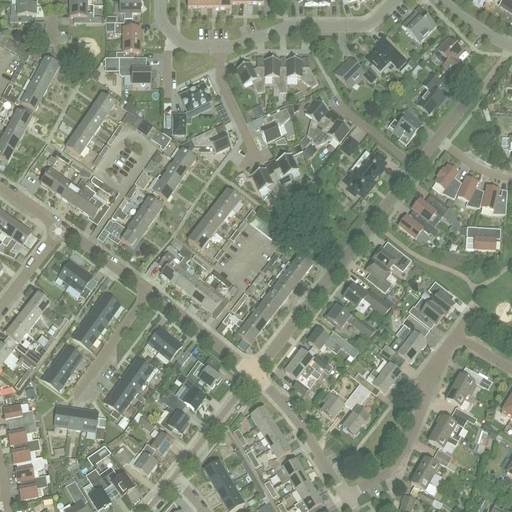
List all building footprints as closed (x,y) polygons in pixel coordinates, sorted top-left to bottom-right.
[(69,0),(70,8),(87,8),(87,0),(90,0),(89,0),(69,0)] [(132,21),(132,16),(140,16),(140,12),(142,10),(142,6),(140,4),(140,1),(128,1),(127,0),(113,0),(114,5),(120,5),(120,16),(124,16),(124,21),(132,21)] [(199,10),(198,0),(187,0),(187,10),(199,10)] [(209,10),(209,0),(198,0),(199,10),(209,10)] [(209,0),(209,10),(220,10),(220,0),(209,0)] [(231,6),(231,0),(220,0),(220,10),(231,10),(231,6)] [(317,8),(317,0),(298,0),(299,4),(305,4),(305,8),(317,8)] [(317,0),(317,8),(330,8),(330,4),(336,4),(335,0),(317,0)] [(481,9),(485,0),(473,0),(472,5),(481,9)] [(511,16),(511,0),(498,0),(503,3),(499,8),(511,16)] [(36,18),(36,7),(17,7),(11,7),(11,18),(9,18),(9,25),(22,25),(22,18),(31,18),(36,18)] [(93,8),(87,8),(70,8),(70,20),(74,20),(84,20),(84,26),(100,26),(100,20),(93,20),(93,8)] [(423,24),(427,20),(423,16),(419,11),(415,16),(423,24)] [(427,20),(423,24),(415,16),(402,28),(419,46),(436,29),(427,20)] [(44,25),(33,25),(33,36),(44,36),(44,25)] [(106,26),(106,35),(114,35),(114,26),(106,26)] [(123,44),(140,44),(140,32),(136,32),(127,32),(127,26),(117,26),(114,26),(114,35),(114,38),(123,38),(123,44)] [(0,47),(4,50),(8,41),(3,38),(0,42),(0,47)] [(9,53),(14,44),(8,41),(4,50),(9,53)] [(378,48),(380,49),(367,62),(375,70),(373,72),(380,78),(386,72),(389,76),(396,69),(398,71),(406,64),(384,42),(378,48)] [(453,77),(463,67),(457,61),(463,55),(449,42),(438,53),(448,64),(444,68),(453,77)] [(15,56),(20,47),(14,44),(9,53),(15,56)] [(140,56),(140,44),(123,44),(123,55),(116,55),(116,61),(119,61),(133,61),(133,56),(140,56)] [(23,60),(27,51),(20,47),(15,56),(23,60)] [(27,51),(23,60),(22,62),(26,64),(31,53),(27,51)] [(47,58),(45,62),(59,69),(61,65),(47,58)] [(108,61),(105,61),(105,75),(119,75),(119,74),(119,61),(116,61),(114,61),(108,61)] [(121,80),(124,80),(132,80),(132,90),(150,90),(150,72),(146,72),(133,72),(133,61),(119,61),(119,74),(119,75),(119,78),(121,80)] [(146,61),(133,61),(133,72),(146,72),(146,61)] [(407,68),(412,73),(418,67),(415,64),(412,61),(406,67),(407,68)] [(39,73),(53,81),(59,69),(45,62),(41,68),(35,65),(32,70),(39,73)] [(287,80),(287,71),(280,71),(280,63),(276,63),(264,63),(264,71),(264,80),(272,80),(279,96),(287,96),(287,80)] [(287,71),(287,80),(297,81),(312,91),(318,87),(311,75),(309,71),(302,71),(302,63),(297,63),(286,63),(287,71)] [(358,70),(351,63),(345,69),(344,67),(335,77),(349,91),(362,78),(364,77),(358,70)] [(15,75),(19,77),(25,66),(20,64),(15,75)] [(264,80),(264,71),(257,71),(253,72),(250,65),(236,72),(244,88),(252,84),(257,96),(264,96),(264,80)] [(364,77),(369,72),(363,66),(362,66),(358,70),(364,77)] [(405,80),(412,73),(407,68),(400,75),(405,80)] [(425,75),(417,69),(411,77),(419,82),(425,75)] [(101,74),(95,71),(90,79),(96,83),(101,74)] [(371,87),(377,80),(369,72),(364,77),(362,78),(371,87)] [(47,92),(53,81),(39,73),(33,84),(47,92)] [(14,86),(19,77),(15,75),(10,84),(14,86)] [(429,118),(435,111),(438,107),(440,108),(445,101),(435,93),(441,86),(438,83),(430,77),(424,84),(421,87),(429,93),(428,95),(417,108),(429,118)] [(438,83),(441,86),(445,89),(450,84),(444,78),(438,83)] [(124,90),(132,90),(132,80),(124,80),(124,90)] [(41,103),(47,92),(33,84),(27,95),(41,103)] [(13,89),(8,86),(1,101),(13,107),(17,100),(9,96),(13,89)] [(202,88),(182,98),(185,103),(182,104),(187,114),(188,115),(209,104),(209,103),(211,101),(206,92),(204,93),(202,88)] [(301,92),(295,95),(299,102),(304,99),(301,92)] [(35,114),(41,103),(27,95),(21,106),(24,108),(22,112),(31,117),(33,113),(35,114)] [(94,109),(107,117),(114,122),(118,117),(111,112),(114,107),(104,100),(101,98),(94,109)] [(312,143),(329,123),(324,119),(328,113),(325,110),(316,103),(311,109),(309,108),(308,108),(305,111),(305,113),(307,114),(305,117),(311,122),(307,139),(312,143)] [(185,114),(185,124),(191,124),(191,118),(211,109),(209,104),(188,115),(187,114),(185,114)] [(299,104),(293,107),(294,114),(299,111),(301,107),(299,104)] [(121,124),(125,127),(126,125),(133,115),(137,118),(140,113),(128,105),(124,111),(128,114),(121,124)] [(488,113),(494,114),(491,105),(485,106),(487,111),(488,113)] [(215,109),(224,127),(230,124),(222,106),(215,109)] [(260,106),(252,110),(256,119),(265,115),(260,106)] [(256,134),(259,132),(266,146),(275,142),(282,139),(278,132),(278,130),(289,119),(290,124),(296,123),(294,114),(293,107),(287,108),(265,119),(262,120),(252,125),(256,134)] [(94,109),(87,119),(100,128),(107,117),(94,109)] [(331,110),(328,113),(324,119),(329,123),(334,127),(338,123),(341,118),(331,110)] [(487,111),(482,112),(485,120),(486,124),(491,122),(488,113),(487,111)] [(29,121),(31,117),(22,112),(20,116),(16,114),(10,125),(25,132),(31,121),(29,121)] [(185,114),(173,114),(173,131),(173,138),(185,138),(185,124),(185,114)] [(399,127),(393,134),(401,141),(398,144),(406,150),(410,144),(416,137),(418,134),(423,128),(414,120),(413,120),(409,116),(406,114),(405,114),(401,119),(404,121),(399,127)] [(131,128),(137,119),(137,118),(133,115),(126,125),(131,128)] [(93,138),(100,128),(87,119),(80,129),(93,138)] [(136,132),(143,122),(137,119),(131,128),(136,132)] [(25,132),(10,125),(4,122),(2,127),(8,130),(5,136),(19,144),(25,132)] [(141,135),(147,126),(143,122),(136,132),(141,135)] [(329,123),(312,143),(311,144),(317,149),(333,141),(339,146),(340,145),(350,132),(346,130),(338,123),(334,127),(329,123)] [(393,134),(399,127),(394,123),(388,130),(393,134)] [(146,138),(152,129),(147,126),(141,135),(146,138)] [(113,136),(117,139),(123,130),(119,127),(113,136)] [(218,138),(225,135),(223,132),(226,131),(224,127),(215,132),(218,138)] [(86,148),(93,138),(80,129),(73,139),(86,148)] [(151,142),(157,132),(152,129),(146,138),(151,142)] [(173,138),(173,131),(162,131),(162,136),(167,139),(171,141),(172,139),(173,138)] [(155,145),(162,136),(157,132),(151,142),(155,145)] [(215,132),(191,143),(195,149),(200,149),(212,149),(214,153),(215,156),(231,149),(225,135),(218,138),(215,132)] [(0,147),(13,155),(19,144),(5,136),(0,144),(0,147)] [(111,148),(117,139),(113,136),(107,145),(111,148)] [(160,149),(167,139),(162,136),(155,145),(160,149)] [(282,139),(275,142),(277,147),(287,146),(283,138),(282,139)] [(304,138),(299,144),(305,149),(310,143),(304,138)] [(80,157),(86,148),(73,139),(66,150),(79,159),(80,157)] [(167,139),(160,149),(159,150),(163,153),(171,141),(167,139)] [(509,154),(510,140),(501,140),(500,147),(503,153),(509,154)] [(350,141),(341,152),(349,158),(358,147),(350,141)] [(195,149),(191,143),(181,147),(190,153),(193,149),(195,149)] [(317,149),(311,144),(303,153),(307,161),(317,149)] [(297,157),(303,153),(300,146),(293,149),(297,157)] [(0,162),(7,166),(13,155),(0,147),(0,162)] [(52,156),(54,152),(47,147),(44,151),(52,156)] [(99,157),(103,160),(109,151),(105,148),(99,157)] [(377,150),(372,156),(382,165),(388,158),(377,150)] [(70,163),(54,152),(52,156),(47,163),(53,168),(58,160),(68,167),(70,163)] [(151,163),(155,165),(160,158),(161,155),(157,153),(151,163)] [(175,164),(188,173),(195,162),(191,159),(182,153),(175,164)] [(359,173),(372,184),(377,177),(379,178),(385,171),(383,170),(386,167),(382,165),(372,156),(359,173)] [(83,159),(80,157),(79,159),(77,162),(86,168),(90,161),(84,157),(83,159)] [(96,169),(103,160),(99,157),(92,166),(96,169)] [(160,158),(155,165),(158,167),(163,160),(160,158)] [(280,171),(278,166),(275,159),(269,162),(270,164),(264,167),(265,171),(269,178),(275,175),(274,173),(280,171)] [(275,175),(286,198),(291,208),(308,200),(305,193),(293,198),(291,193),(291,176),(298,173),(292,159),(278,166),(280,171),(274,173),(275,175)] [(149,174),(155,165),(151,163),(145,171),(149,174)] [(79,175),(82,171),(73,164),(70,169),(79,175)] [(181,183),(188,173),(175,164),(168,174),(181,183)] [(435,186),(444,193),(441,197),(454,203),(461,187),(457,183),(456,184),(453,182),(458,176),(448,169),(445,174),(443,172),(437,179),(439,181),(435,186)] [(91,177),(82,171),(79,175),(78,176),(82,179),(89,180),(91,177)] [(286,198),(275,175),(269,178),(265,171),(260,173),(251,178),(259,194),(266,190),(270,194),(279,202),(286,198)] [(372,184),(359,173),(356,171),(345,185),(350,190),(348,193),(355,199),(357,195),(362,199),(363,201),(371,191),(374,187),(375,187),(372,184)] [(51,193),(60,180),(49,173),(44,181),(40,186),(51,193)] [(147,176),(143,174),(134,186),(143,192),(151,181),(146,177),(147,176)] [(161,184),(174,193),(181,183),(168,174),(164,180),(159,177),(156,181),(161,184)] [(91,182),(100,189),(103,185),(94,179),(91,182)] [(61,201),(70,188),(60,180),(51,193),(61,201)] [(479,212),(484,195),(478,192),(477,194),(474,192),(477,185),(467,180),(457,200),(468,205),(466,209),(479,212)] [(161,184),(156,181),(149,192),(154,195),(161,184)] [(71,208),(86,187),(87,185),(81,182),(75,191),(70,188),(61,201),(71,208)] [(167,204),(174,193),(161,184),(154,195),(159,199),(167,204)] [(109,195),(113,192),(103,185),(100,189),(99,190),(108,196),(109,195)] [(82,215),(91,202),(95,196),(96,195),(86,187),(71,208),(82,215)] [(125,199),(129,202),(136,192),(132,190),(125,199)] [(266,190),(259,194),(263,202),(270,194),(266,190)] [(487,190),(482,210),(493,213),(492,218),(505,218),(507,201),(501,199),(500,201),(497,200),(499,192),(487,190)] [(113,192),(109,195),(115,201),(119,196),(113,192)] [(507,194),(499,192),(497,200),(500,201),(501,199),(507,201),(507,194)] [(219,203),(232,213),(240,203),(227,193),(219,203)] [(105,203),(95,196),(91,202),(101,209),(103,206),(105,203)] [(413,213),(429,225),(436,216),(442,221),(443,219),(448,212),(430,198),(426,203),(427,204),(425,207),(419,202),(412,212),(413,213)] [(103,206),(101,209),(91,202),(82,215),(93,222),(97,216),(103,220),(109,210),(103,206)] [(118,211),(121,213),(127,204),(124,202),(118,211)] [(141,212),(154,221),(162,210),(154,206),(149,202),(141,212)] [(232,213),(219,203),(211,213),(224,223),(228,218),(231,221),(235,216),(232,213)] [(329,217),(340,226),(349,215),(339,206),(329,217)] [(448,212),(443,219),(452,227),(449,231),(454,235),(459,229),(450,210),(448,212)] [(117,219),(121,213),(118,211),(111,220),(115,222),(117,219)] [(147,231),(154,221),(141,212),(134,223),(147,231)] [(245,221),(248,224),(255,216),(255,215),(252,212),(245,221)] [(126,217),(121,213),(117,219),(123,222),(126,217)] [(216,233),(224,223),(211,213),(203,223),(216,233)] [(435,229),(429,225),(413,213),(409,218),(414,222),(412,224),(406,219),(398,228),(415,242),(422,233),(429,238),(435,229)] [(0,234),(1,235),(10,222),(0,214),(0,234)] [(98,226),(103,220),(97,216),(93,222),(98,226)] [(253,228),(259,220),(255,216),(248,224),(253,228)] [(429,225),(435,229),(442,221),(436,216),(429,225)] [(257,231),(264,223),(259,220),(253,228),(257,231)] [(6,238),(1,246),(0,247),(0,255),(3,256),(6,249),(11,242),(20,229),(10,222),(1,235),(6,238)] [(112,224),(110,222),(103,232),(108,235),(106,238),(118,246),(120,243),(124,238),(117,233),(120,228),(115,224),(112,224)] [(140,242),(147,231),(134,223),(127,232),(127,233),(140,242)] [(208,243),(216,233),(203,223),(196,233),(208,243)] [(262,235),(268,227),(264,223),(257,231),(262,235)] [(243,224),(236,233),(239,236),(246,227),(243,224)] [(266,238),(273,230),(268,227),(262,235),(266,238)] [(127,232),(120,228),(117,233),(124,238),(120,243),(126,247),(124,249),(126,251),(132,255),(135,253),(139,247),(139,246),(137,245),(140,242),(127,233),(127,232)] [(20,229),(11,242),(6,249),(3,256),(14,261),(16,256),(10,254),(16,245),(21,249),(31,236),(20,229)] [(467,229),(459,229),(459,236),(467,237),(467,229)] [(466,252),(473,253),(495,254),(496,242),(490,242),(490,230),(475,230),(467,229),(467,237),(466,241),(466,252)] [(271,242),(277,234),(273,230),(266,238),(271,242)] [(490,242),(496,242),(499,242),(500,231),(490,230),(490,242)] [(102,244),(106,238),(108,235),(103,232),(97,241),(102,244)] [(200,253),(208,243),(196,233),(188,243),(200,253)] [(233,244),(239,236),(236,233),(230,241),(233,244)] [(275,245),(282,237),(277,234),(271,242),(275,245)] [(281,250),(288,241),(282,237),(275,245),(281,250)] [(293,252),(297,247),(288,240),(288,241),(281,250),(278,254),(281,257),(288,248),(293,252)] [(174,242),(170,246),(180,253),(183,249),(174,242)] [(227,244),(220,253),(224,255),(231,246),(227,244)] [(387,245),(381,252),(391,260),(397,253),(387,245)] [(297,247),(293,252),(300,257),(304,252),(297,247)] [(171,286),(186,266),(191,259),(190,258),(192,255),(183,249),(180,253),(178,256),(183,260),(176,269),(171,266),(174,261),(168,256),(159,267),(162,269),(165,271),(160,278),(171,286)] [(375,263),(388,274),(393,268),(403,275),(411,264),(397,253),(391,260),(381,252),(373,262),(375,263)] [(217,263),(224,255),(220,253),(214,261),(217,263)] [(268,266),(272,268),(279,260),(275,257),(268,266)] [(292,268),(304,278),(313,267),(300,257),(292,268)] [(200,268),(203,264),(194,258),(192,261),(200,268)] [(69,287),(81,272),(69,263),(58,279),(69,287)] [(385,281),(390,275),(388,274),(375,263),(367,274),(369,276),(378,283),(374,288),(385,297),(392,287),(385,281)] [(199,275),(203,270),(208,274),(211,271),(203,264),(200,268),(197,273),(199,275)] [(186,266),(171,286),(181,293),(195,275),(189,271),(190,269),(186,266)] [(274,270),(272,268),(268,266),(262,274),(265,276),(269,272),(271,274),(274,270)] [(422,273),(415,267),(411,272),(419,278),(422,273)] [(297,288),(304,278),(292,268),(284,278),(297,288)] [(81,272),(69,287),(80,295),(92,280),(81,272)] [(220,283),(223,280),(214,273),(211,277),(220,283)] [(191,301),(203,285),(199,281),(200,279),(195,275),(181,293),(191,301)] [(253,285),(256,288),(260,291),(263,287),(259,284),(263,279),(260,276),(253,285)] [(365,281),(374,288),(378,283),(369,276),(365,281)] [(289,297),(297,288),(284,278),(279,284),(274,279),(271,283),(289,297)] [(223,280),(220,283),(229,290),(232,287),(223,280)] [(417,284),(415,282),(409,290),(415,295),(417,292),(417,284)] [(213,292),(214,291),(204,283),(203,285),(191,301),(201,308),(213,292)] [(281,307),(289,297),(271,283),(268,287),(273,291),(268,297),(281,307)] [(246,294),(249,296),(256,288),(253,285),(246,294)] [(434,302),(431,307),(444,317),(445,319),(453,308),(449,305),(443,300),(447,295),(435,285),(428,294),(432,297),(431,299),(434,302)] [(238,291),(233,287),(228,293),(234,297),(238,291)] [(367,297),(359,291),(357,293),(351,289),(343,299),(348,303),(356,310),(362,302),(369,308),(382,319),(390,309),(392,311),(396,307),(391,303),(386,300),(383,303),(370,293),(367,297)] [(229,304),(213,292),(201,308),(211,316),(216,310),(221,313),(229,304)] [(453,299),(447,295),(443,300),(449,305),(453,299)] [(29,306),(41,316),(49,306),(36,296),(29,306)] [(237,305),(241,308),(248,299),(244,296),(237,305)] [(96,308),(112,319),(120,308),(104,297),(96,308)] [(274,317),(281,307),(268,297),(261,307),(274,317)] [(421,316),(429,306),(421,300),(413,310),(421,316)] [(362,302),(356,310),(355,311),(362,316),(369,308),(362,302)] [(261,307),(257,304),(249,314),(265,327),(274,317),(261,307)] [(234,316),(241,308),(237,305),(231,314),(234,316)] [(34,326),(41,316),(29,306),(21,316),(34,326)] [(436,328),(444,317),(431,307),(429,306),(421,316),(413,310),(408,316),(409,317),(420,326),(425,320),(434,326),(436,328)] [(104,330),(112,319),(96,308),(88,318),(104,330)] [(376,332),(353,314),(349,319),(336,308),(331,315),(329,313),(324,320),(331,326),(333,324),(337,327),(341,331),(347,323),(369,341),(376,332)] [(216,320),(221,313),(216,310),(211,316),(216,320)] [(258,337),(265,327),(249,314),(241,324),(258,337)] [(26,336),(34,326),(21,316),(13,325),(26,336)] [(241,324),(233,318),(232,319),(229,316),(222,325),(225,328),(229,323),(237,328),(233,333),(237,337),(242,340),(250,347),(258,337),(241,324)] [(409,317),(406,321),(417,330),(413,335),(422,342),(429,333),(420,326),(409,317)] [(96,340),(104,330),(88,318),(80,329),(96,340)] [(58,329),(62,332),(68,323),(64,320),(58,329)] [(420,326),(429,333),(434,326),(425,320),(420,326)] [(401,342),(403,343),(417,354),(420,350),(421,351),(422,351),(425,347),(425,346),(424,345),(424,344),(422,342),(413,335),(417,330),(406,321),(402,326),(403,327),(409,332),(401,342)] [(33,341),(26,336),(13,325),(10,330),(8,328),(3,335),(18,346),(15,350),(24,357),(28,352),(19,345),(22,340),(30,346),(33,341)] [(409,332),(403,327),(395,337),(397,339),(401,342),(409,332)] [(55,341),(62,332),(58,329),(51,338),(55,341)] [(88,351),(96,340),(80,329),(72,340),(88,351)] [(159,354),(170,340),(160,331),(148,345),(159,354)] [(340,351),(335,347),(328,341),(318,333),(308,345),(312,348),(310,352),(316,357),(323,347),(335,356),(340,351)] [(328,341),(335,347),(341,340),(333,334),(328,341)] [(44,348),(48,341),(42,336),(37,343),(44,348)] [(401,342),(397,339),(389,350),(394,354),(403,343),(401,342)] [(170,340),(159,354),(169,363),(181,349),(170,340)] [(250,347),(242,340),(236,348),(244,354),(250,347)] [(341,340),(335,347),(340,351),(349,358),(353,361),(356,358),(359,354),(341,340)] [(34,341),(30,346),(34,349),(31,352),(37,356),(43,349),(34,341)] [(49,341),(43,349),(47,351),(53,343),(49,341)] [(413,359),(417,354),(403,343),(394,354),(389,350),(385,347),(381,353),(391,361),(395,355),(405,363),(408,365),(408,364),(410,365),(411,365),(414,362),(414,360),(413,359)] [(0,346),(0,363),(3,366),(7,369),(10,365),(6,362),(11,355),(0,346)] [(40,361),(47,351),(43,349),(37,358),(28,351),(28,352),(24,357),(36,367),(40,361)] [(58,360),(74,371),(81,361),(66,350),(58,360)] [(186,352),(177,363),(177,364),(182,367),(191,356),(186,352)] [(316,357),(310,352),(306,357),(312,362),(313,363),(317,358),(316,357)] [(384,363),(376,374),(392,386),(395,382),(396,383),(398,382),(401,379),(401,377),(399,376),(400,375),(397,373),(387,366),(391,361),(381,353),(377,358),(384,363)] [(321,377),(314,372),(308,367),(312,362),(306,357),(301,354),(293,364),(317,383),(321,377)] [(405,363),(395,355),(391,361),(387,366),(397,373),(405,363)] [(21,380),(25,383),(31,375),(36,368),(23,358),(18,364),(21,367),(21,366),(27,371),(21,380)] [(313,363),(328,375),(332,369),(317,358),(313,363)] [(66,382),(74,371),(58,360),(50,371),(66,382)] [(144,384),(152,373),(137,362),(129,373),(144,384)] [(309,393),(317,383),(293,364),(285,375),(295,383),(296,382),(298,384),(293,390),(304,398),(308,392),(309,393)] [(221,382),(219,380),(207,371),(201,366),(193,377),(199,381),(198,382),(211,391),(214,387),(215,388),(216,386),(217,387),(221,382)] [(58,393),(66,382),(50,371),(42,382),(58,393)] [(466,381),(470,374),(464,371),(462,375),(460,378),(466,381)] [(379,393),(380,394),(383,397),(392,386),(376,374),(374,372),(370,377),(370,378),(375,381),(371,387),(379,393)] [(136,395),(144,384),(129,373),(121,384),(136,395)] [(452,390),(475,402),(482,390),(488,394),(493,386),(484,382),(470,374),(466,381),(460,378),(459,377),(459,378),(458,377),(457,377),(454,382),(454,384),(455,385),(452,390)] [(353,382),(359,387),(365,391),(367,392),(371,387),(366,383),(357,377),(353,382)] [(18,392),(25,383),(21,380),(15,389),(18,392)] [(170,395),(167,400),(166,400),(178,409),(179,409),(181,410),(184,405),(195,413),(204,401),(197,396),(200,391),(187,381),(182,388),(187,391),(179,402),(170,395)] [(129,406),(136,395),(121,384),(113,395),(129,406)] [(358,399),(365,391),(359,387),(346,404),(344,407),(345,408),(349,411),(358,399)] [(371,387),(367,392),(370,395),(375,399),(379,393),(371,387)] [(473,407),(475,402),(452,390),(446,402),(457,408),(460,410),(464,403),(473,407)] [(358,410),(370,395),(367,392),(365,391),(358,399),(349,411),(354,415),(353,417),(342,430),(353,438),(363,426),(364,426),(370,419),(358,410)] [(12,396),(9,396),(8,392),(4,393),(5,397),(1,398),(2,402),(3,406),(14,403),(13,399),(12,396)] [(332,393),(331,394),(329,392),(320,403),(326,407),(321,414),(332,422),(342,409),(332,401),(336,396),(332,393)] [(121,417),(129,406),(113,395),(105,406),(121,417)] [(346,404),(336,396),(332,401),(342,409),(344,407),(346,404)] [(511,422),(511,396),(504,410),(500,415),(509,421),(511,422)] [(175,414),(178,409),(166,400),(163,405),(169,410),(166,413),(169,416),(161,427),(170,433),(172,431),(178,436),(179,435),(181,437),(185,431),(183,430),(188,423),(175,414)] [(9,429),(34,424),(33,417),(29,414),(21,415),(19,408),(3,411),(5,423),(7,422),(9,429)] [(68,431),(70,412),(57,410),(54,429),(68,431)] [(257,430),(271,422),(264,410),(250,419),(257,430)] [(467,423),(467,424),(474,428),(477,422),(456,410),(453,416),(467,423)] [(81,432),(84,414),(70,412),(68,431),(81,432)] [(84,414),(81,432),(95,434),(97,416),(84,414)] [(150,436),(156,427),(139,414),(133,423),(150,436)] [(464,429),(467,424),(467,423),(453,416),(450,421),(464,429)] [(450,421),(449,423),(442,420),(435,432),(458,444),(461,439),(459,438),(464,429),(450,421)] [(264,441),(277,433),(271,422),(257,430),(264,441)] [(10,448),(38,442),(27,444),(25,437),(33,436),(36,431),(34,424),(9,429),(10,436),(8,436),(10,448)] [(486,440),(488,435),(478,430),(471,451),(482,457),(484,447),(486,440)] [(499,434),(493,430),(488,437),(494,441),(499,434)] [(238,442),(242,439),(238,432),(233,434),(238,442)] [(443,452),(447,445),(455,449),(458,444),(435,432),(428,444),(435,448),(439,450),(443,452)] [(152,459),(155,454),(162,459),(172,445),(161,437),(161,438),(154,433),(150,438),(157,442),(151,450),(146,447),(143,452),(152,459)] [(271,453),(284,445),(277,433),(264,441),(271,453)] [(242,439),(238,442),(242,449),(246,446),(242,439)] [(14,466),(42,460),(30,462),(29,455),(37,453),(39,449),(38,442),(10,448),(13,448),(14,454),(11,454),(14,466)] [(272,471),(286,463),(284,458),(290,454),(284,445),(271,453),(276,462),(269,466),(272,471)] [(447,445),(443,452),(451,457),(455,449),(447,445)] [(111,456),(105,449),(87,461),(92,469),(111,456)] [(143,452),(142,453),(142,452),(140,456),(144,459),(139,466),(132,462),(134,460),(126,450),(115,461),(122,469),(126,465),(128,467),(134,472),(135,471),(147,480),(156,467),(149,462),(152,459),(143,452)] [(241,465),(245,462),(239,452),(235,455),(241,465)] [(250,463),(255,460),(251,453),(246,456),(250,463)] [(452,460),(451,461),(438,453),(436,457),(454,468),(457,463),(452,460)] [(452,474),(455,468),(454,468),(436,457),(433,463),(446,470),(452,474)] [(17,484),(45,479),(45,478),(34,481),(33,473),(40,472),(43,467),(42,460),(14,466),(16,466),(17,472),(15,473),(17,484)] [(255,460),(250,463),(255,471),(260,468),(255,460)] [(417,473),(442,487),(445,482),(434,476),(438,469),(432,465),(428,463),(424,461),(417,473)] [(247,476),(252,473),(245,462),(241,465),(247,476)] [(289,482),(302,474),(295,463),(289,467),(286,463),(272,471),(275,476),(282,472),(289,482)] [(210,483),(225,474),(218,464),(203,472),(210,483)] [(99,478),(101,480),(107,490),(112,487),(122,500),(134,491),(123,477),(118,480),(111,469),(99,477),(99,478)] [(102,494),(107,490),(101,480),(99,478),(99,477),(95,472),(85,479),(96,495),(89,500),(96,511),(102,511),(110,507),(102,494)] [(254,487),(258,484),(252,473),(247,476),(254,487)] [(439,492),(442,487),(417,473),(410,485),(414,487),(422,491),(425,493),(429,486),(437,491),(439,492)] [(216,494),(231,485),(225,474),(210,483),(216,494)] [(295,493),(309,485),(302,474),(289,482),(295,493)] [(42,499),(41,491),(44,490),(47,486),(45,479),(17,484),(20,484),(21,491),(19,491),(21,503),(42,499)] [(84,511),(82,507),(77,499),(82,496),(75,485),(72,480),(64,485),(67,489),(65,489),(77,510),(73,511),(72,511),(71,511),(69,509),(63,511),(84,511)] [(258,484),(254,487),(260,497),(258,498),(260,503),(267,499),(264,495),(258,484)] [(269,494),(273,491),(269,484),(264,486),(269,494)] [(222,505),(237,496),(231,485),(216,494),(222,505)] [(302,504),(315,496),(309,485),(295,493),(302,504)] [(429,486),(425,493),(433,498),(437,491),(429,486)] [(422,491),(414,487),(410,495),(417,499),(420,495),(422,491)] [(273,491),(269,494),(273,501),(277,498),(273,491)] [(420,495),(417,499),(431,507),(439,511),(442,506),(420,495)] [(244,499),(241,501),(237,496),(222,505),(226,511),(235,511),(244,507),(247,504),(244,499)] [(299,511),(312,511),(322,507),(315,496),(302,504),(295,508),(297,511),(299,511)] [(411,511),(415,502),(404,497),(402,503),(403,504),(399,511),(411,511)] [(471,505),(469,511),(487,511),(488,511),(485,509),(487,505),(478,500),(474,506),(471,505)]
